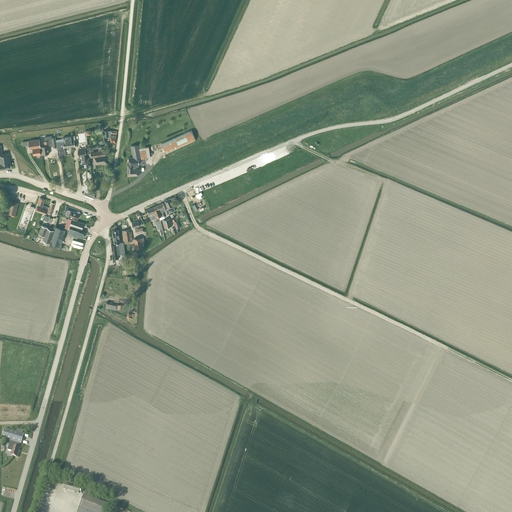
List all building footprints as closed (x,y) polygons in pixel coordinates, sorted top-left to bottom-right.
[(166,154),(196,140),(191,129),(161,143),(166,154)] [(108,131),(104,131),(104,137),(109,137),(111,137),(110,142),(115,142),(116,131),(111,131),(108,131)] [(73,140),(73,136),(63,137),(64,141),(56,142),(57,149),(59,149),(59,156),(65,155),(65,149),(64,149),(64,148),(75,146),(74,140),(73,140)] [(56,137),(52,138),(52,140),(48,141),(48,137),(44,137),(44,142),(45,146),(41,147),(42,154),(49,153),(48,146),(49,146),(52,145),(53,148),(57,147),(56,137)] [(33,155),(40,154),(40,148),(39,139),(28,140),(22,141),(22,146),(29,145),(29,149),(33,149),(33,155)] [(8,168),(11,168),(10,162),(8,153),(2,154),(0,145),(0,169),(8,168)] [(129,164),(127,164),(128,176),(138,175),(139,175),(138,168),(138,164),(139,164),(139,159),(141,159),(139,148),(139,145),(132,145),(131,145),(133,158),(128,158),(129,164)] [(139,148),(141,159),(150,157),(148,146),(139,148)] [(107,158),(107,157),(106,156),(106,155),(105,150),(104,151),(104,149),(102,150),(102,148),(98,149),(98,151),(94,152),(91,152),(91,153),(89,153),(90,158),(94,157),(95,165),(107,163),(106,159),(107,158)] [(86,158),(86,154),(85,149),(78,150),(79,159),(80,159),(81,167),(90,165),(89,158),(86,158)] [(175,210),(173,206),(170,199),(164,201),(168,209),(169,213),(175,210)] [(15,217),(19,203),(10,200),(6,214),(15,217)] [(51,214),(55,203),(51,202),(49,207),(43,205),(38,203),(35,211),(46,214),(47,213),(51,214)] [(162,203),(157,205),(161,216),(161,217),(163,216),(162,212),(165,210),(164,208),(162,203)] [(25,231),(34,207),(25,204),(16,228),(25,231)] [(157,205),(147,210),(149,214),(150,217),(151,220),(155,219),(159,217),(161,216),(157,205)] [(67,209),(65,215),(69,216),(73,217),(75,218),(77,219),(80,212),(76,211),(76,213),(70,211),(67,209)] [(70,225),(71,219),(67,218),(65,228),(68,229),(69,226),(75,228),(75,227),(70,225)] [(170,218),(162,220),(164,228),(172,226),(170,218)] [(68,229),(67,233),(72,235),(71,236),(77,238),(77,236),(83,238),(85,232),(80,230),(81,229),(82,229),(84,223),(75,220),(72,219),(71,219),(70,225),(75,227),(75,228),(69,226),(68,229)] [(49,242),(53,230),(47,228),(41,225),(39,234),(45,236),(43,240),(49,242)] [(50,244),(59,247),(61,242),(61,243),(64,235),(64,234),(65,230),(56,227),(50,244)] [(123,242),(120,242),(118,229),(112,230),(114,243),(111,243),(113,260),(118,259),(118,255),(125,254),(123,242)] [(124,241),(124,244),(131,243),(130,240),(132,240),(131,232),(129,232),(129,230),(122,231),(124,241)] [(142,243),(144,243),(144,237),(134,239),(135,249),(142,248),(142,243)] [(1,439),(10,441),(7,450),(12,452),(10,455),(17,457),(20,448),(18,448),(19,444),(21,444),(24,435),(4,429),(1,439)] [(80,488),(64,484),(63,489),(78,494),(80,488)] [(107,511),(110,505),(83,494),(76,511),(107,511)]
